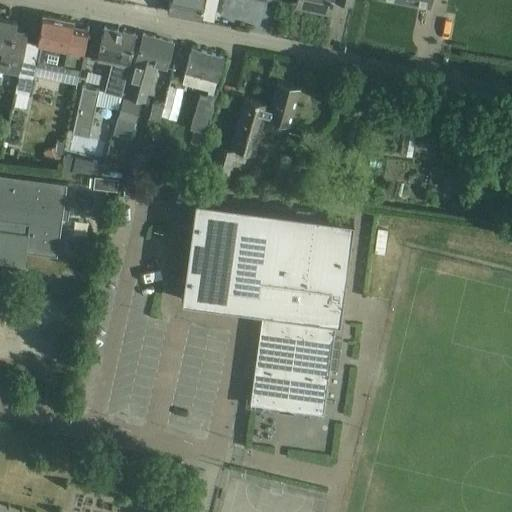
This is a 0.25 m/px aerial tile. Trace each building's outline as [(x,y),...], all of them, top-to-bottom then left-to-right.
[(203,0),(169,0),(167,12),(200,18),(203,0)] [(296,0),(296,3),(329,11),(331,0),(296,0)] [(80,68),(88,29),(72,26),(73,21),(42,14),(37,43),(26,41),(19,74),(15,92),(31,95),(37,64),(62,69),(63,64),(80,68)] [(15,30),(17,22),(0,18),(0,69),(19,74),(26,41),(27,33),(15,30)] [(135,33),(127,31),(104,27),(98,60),(112,62),(106,90),(82,85),(72,133),(90,136),(96,105),(118,109),(122,95),(135,33)] [(143,33),(127,94),(145,98),(154,65),(165,68),(172,41),(143,33)] [(223,56),(192,47),(183,79),(214,88),(223,56)] [(35,78),(33,90),(76,96),(77,84),(35,78)] [(246,97),(232,146),(252,152),(264,113),(268,114),(267,117),(289,124),(300,86),(277,81),(271,104),(246,97)] [(215,98),(200,93),(191,130),(205,133),(215,98)] [(141,102),(127,98),(123,97),(115,126),(134,131),(141,102)] [(231,175),(238,152),(222,147),(215,171),(231,175)] [(59,163),(55,150),(46,153),(50,166),(59,163)] [(145,174),(149,157),(135,153),(131,170),(145,174)] [(294,155),(282,153),(278,176),(290,177),(294,155)] [(0,171),(0,216),(30,221),(26,249),(57,253),(63,214),(65,214),(66,205),(64,205),(67,181),(0,171)] [(118,179),(95,176),(93,188),(117,190),(118,179)] [(355,219),(354,219),(194,197),(192,211),(180,301),(262,312),(249,403),(287,408),(299,317),(336,322),(342,322),(343,315),(338,314),(339,305),(340,296),(345,296),(355,219)] [(0,257),(25,261),(26,249),(30,221),(0,216),(0,257)] [(324,413),(336,322),(299,317),(287,408),(324,413)]
